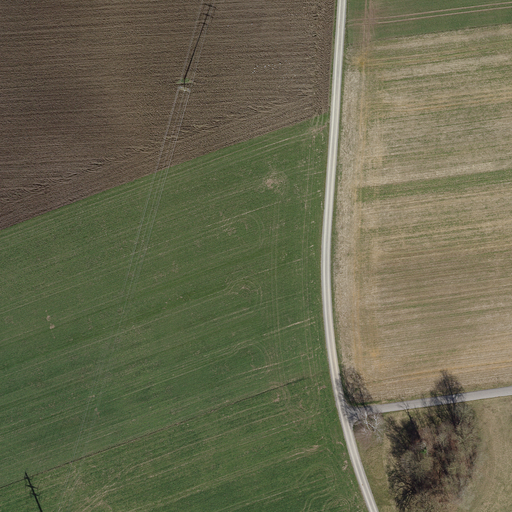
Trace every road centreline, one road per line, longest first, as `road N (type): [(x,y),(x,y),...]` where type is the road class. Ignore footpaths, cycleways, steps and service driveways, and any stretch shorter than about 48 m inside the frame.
road 1 (track): [(374,511),(341,414),(330,342),(326,262),(342,0)]
road 2 (track): [(511,391),(341,414)]
